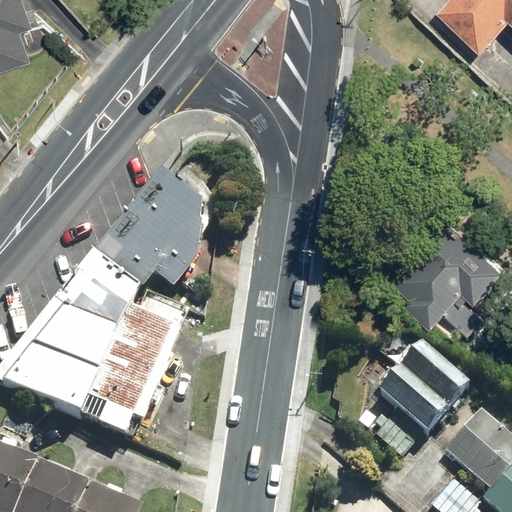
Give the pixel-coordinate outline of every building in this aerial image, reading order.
[(0,0),(0,68),(24,60),(14,31),(29,25),(19,0),(0,0)] [(511,0),(452,0),(437,19),(485,59),(511,27),(511,0)] [(220,70),(203,86),(237,123),(254,107),(220,70)] [(96,262),(165,181),(157,174),(89,257),(96,262)] [(165,181),(96,262),(138,296),(149,282),(168,298),(191,271),(199,207),(165,181)] [(511,282),(511,277),(443,214),(419,240),(429,250),(397,284),(415,300),(407,308),(432,331),(446,315),(454,323),(472,304),(482,314),(511,282)] [(0,366),(0,380),(96,262),(89,257),(0,366)] [(138,296),(96,262),(0,380),(0,389),(77,424),(83,405),(138,427),(180,335),(128,314),(138,296)] [(483,368),(506,340),(487,324),(464,352),(483,368)] [(450,410),(467,394),(419,345),(402,360),(397,355),(382,371),(389,378),(373,393),(424,446),(456,415),(450,410)] [(511,440),(479,411),(440,455),(490,498),(511,472),(511,440)] [(107,511),(120,482),(0,428),(0,511),(107,511)] [(511,511),(511,472),(490,498),(483,506),(489,511),(511,511)] [(474,511),(479,506),(452,484),(430,511),(431,511),(474,511)]
